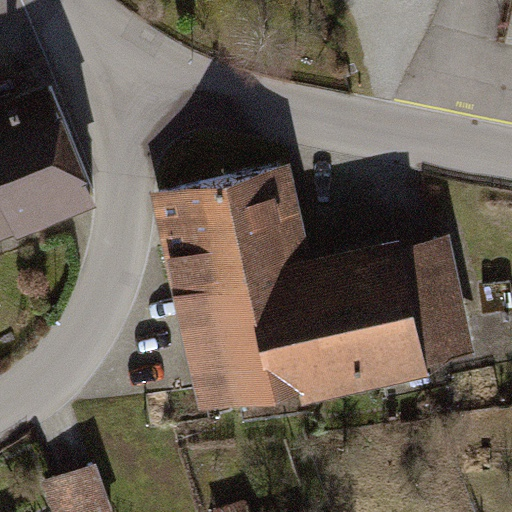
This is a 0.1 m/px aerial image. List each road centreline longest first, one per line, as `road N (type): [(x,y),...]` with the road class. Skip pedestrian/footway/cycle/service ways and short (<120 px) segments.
road 1 (residential): [(109,102),(429,139),(511,157)]
road 2 (residential): [(109,102),(133,215),(102,370),(0,425)]
